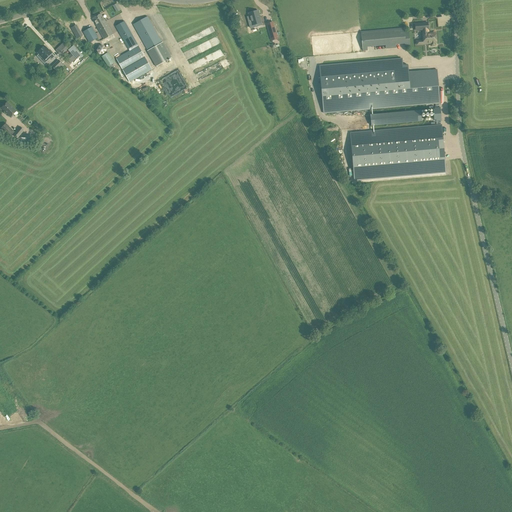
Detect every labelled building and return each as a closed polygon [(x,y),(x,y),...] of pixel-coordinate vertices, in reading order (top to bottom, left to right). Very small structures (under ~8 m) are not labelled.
[(247,17),(250,28),(262,25),(258,10),(248,13),(249,16),(247,17)] [(104,40),(113,34),(105,20),(104,20),(101,14),(93,18),(96,25),(95,25),(104,40)] [(162,42),(147,16),(133,24),(147,51),(156,66),(171,58),(162,42)] [(128,49),(137,44),(124,21),(115,26),(128,49)] [(415,30),(422,30),(423,34),(422,34),(423,40),(420,41),(420,43),(427,42),(427,44),(431,43),(431,46),(435,45),(435,43),(436,43),(435,33),(434,33),(434,32),(430,33),(427,34),(426,29),(428,29),(427,23),(415,24),(415,30)] [(77,38),(81,36),(77,26),(72,28),(77,38)] [(89,43),(98,38),(92,27),(83,32),(89,43)] [(274,28),(268,29),(271,41),(278,39),(274,28)] [(362,51),(367,51),(367,46),(385,45),(386,49),(396,48),(395,44),(404,43),(405,47),(409,46),(408,32),(404,33),(403,28),(361,33),(362,51)] [(71,64),(73,62),(81,54),(73,45),(68,50),(71,53),(68,56),(66,58),(71,64)] [(99,46),(97,50),(99,54),(104,54),(106,50),(104,46),(99,46)] [(122,70),(145,57),(139,46),(116,59),(122,70)] [(47,48),(46,50),(43,47),(37,53),(39,54),(37,56),(45,64),(50,58),(52,60),(55,56),(47,48)] [(145,57),(122,70),(129,82),(152,70),(145,57)] [(402,59),(319,66),(323,113),(436,103),(436,107),(435,108),(435,109),(433,109),(434,114),(441,114),(440,107),(439,107),(439,103),(436,69),(411,72),(408,72),(408,65),(402,65),(402,63),(402,59)] [(57,72),(64,66),(58,60),(52,66),(57,72)] [(7,103),(2,108),(11,117),(11,118),(14,115),(14,114),(16,111),(7,103)] [(421,110),(370,115),(371,126),(422,121),(421,110)] [(438,125),(350,133),(354,180),(445,172),(441,125),(440,121),(441,121),(441,114),(434,114),(434,120),(436,120),(436,121),(437,121),(438,125)] [(10,137),(14,132),(6,124),(1,129),(10,137)] [(17,138),(24,130),(20,127),(13,135),(17,138)]
